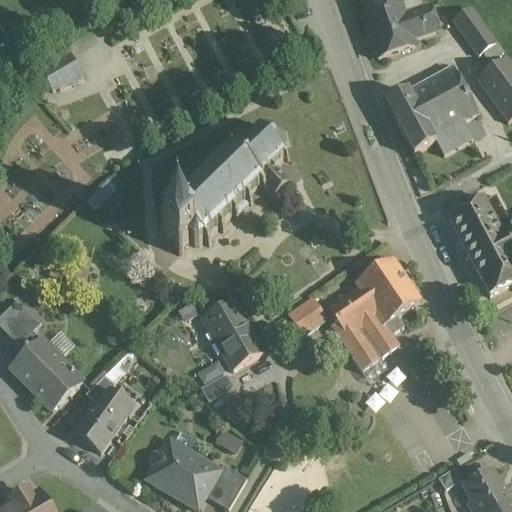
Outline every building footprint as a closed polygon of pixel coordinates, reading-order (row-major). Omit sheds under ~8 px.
[(399,6),(363,18),(372,44),(371,47),(373,53),(376,54),(378,61),(414,49),(412,42),(438,32),(431,11),(404,20),(399,6)] [(471,12),(453,24),(460,33),(478,21),(471,12)] [(497,48),(478,21),(460,33),(480,61),(488,54),(497,48)] [(503,56),(497,48),(488,54),(494,63),(503,56)] [(69,55),(42,75),(53,95),(84,82),(69,55)] [(511,68),(508,62),(478,84),(509,127),(511,125),(511,68)] [(454,73),(411,96),(436,142),(465,126),(479,118),(454,73)] [(410,94),(386,107),(415,158),(437,146),(438,146),(436,142),(411,96),(410,94)] [(465,126),(436,142),(438,146),(437,146),(445,161),(474,144),(465,126)] [(259,135),(260,137),(250,147),(247,144),(246,145),(240,140),(241,137),(239,137),(238,140),(228,150),(226,149),(225,151),(229,152),(226,156),(230,159),(219,171),(214,166),(212,169),(213,171),(202,182),(200,180),(198,183),(202,186),(191,197),(187,194),(184,197),(188,200),(177,211),(174,207),(171,211),(174,214),(166,222),(166,226),(171,231),(166,236),(161,236),(161,240),(166,240),(180,253),(180,259),(183,259),(183,253),(190,245),(195,250),(201,250),(205,246),(210,250),(212,248),(208,243),(219,232),(224,236),(226,234),(222,230),(233,218),(238,223),(240,221),(238,219),(249,208),(251,209),(254,207),(252,205),(264,193),(274,203),(273,206),(275,207),(276,204),(288,191),(291,192),(292,190),(289,189),(273,174),(284,163),(288,165),(289,163),(285,160),(285,149),(290,148),(289,145),(285,146),(277,138),(279,134),(276,133),(275,137),(262,137),(260,134),(259,135)] [(511,230),(496,200),(485,206),(483,202),(448,220),(490,301),(511,289),(511,230)] [(393,264),(357,288),(356,288),(355,289),(357,292),(383,331),(384,331),(385,331),(385,330),(397,322),(421,306),(421,307),(423,305),(422,304),(421,304),(394,264),(395,264),(394,263),(393,264)] [(383,331),(357,292),(327,313),(344,338),(347,343),(353,351),(383,331)] [(200,301),(194,305),(201,316),(207,312),(200,301)] [(265,355),(234,302),(203,321),(234,373),(265,355)] [(313,302),(288,319),(303,341),(328,324),(313,302)] [(19,307),(0,321),(0,325),(9,338),(30,322),(19,307)] [(383,331),(353,351),(347,343),(341,347),(352,363),(362,377),(399,352),(392,341),(404,332),(397,322),(385,330),(385,331),(384,331),(383,331)] [(32,334),(18,347),(27,356),(11,371),(31,392),(52,372),(44,364),(53,355),(41,342),(40,343),(32,334)] [(83,386),(53,355),(44,364),(52,372),(31,392),(54,415),(83,386)] [(105,378),(86,397),(99,407),(109,394),(111,395),(116,388),(105,378)] [(225,378),(200,392),(207,405),(233,390),(225,378)] [(99,407),(96,412),(93,409),(73,436),(101,456),(134,411),(111,395),(109,394),(99,407)] [(240,445),(223,435),(217,446),(233,456),(240,445)] [(195,443),(184,436),(180,437),(174,447),(172,446),(165,458),(163,456),(161,459),(160,458),(155,460),(152,464),(154,469),(155,470),(146,484),(193,511),(199,511),(206,501),(221,475),(220,474),(190,457),(197,446),(195,443)] [(229,511),(247,483),(223,469),(220,474),(221,475),(206,501),(224,511),(229,511)] [(456,471),(438,482),(445,493),(463,482),(456,471)] [(511,505),(494,472),(464,489),(473,506),(469,508),(471,511),(503,511),(511,507),(511,505)] [(31,502),(26,494),(11,502),(16,510),(12,511),(51,511),(41,495),(31,502)]
